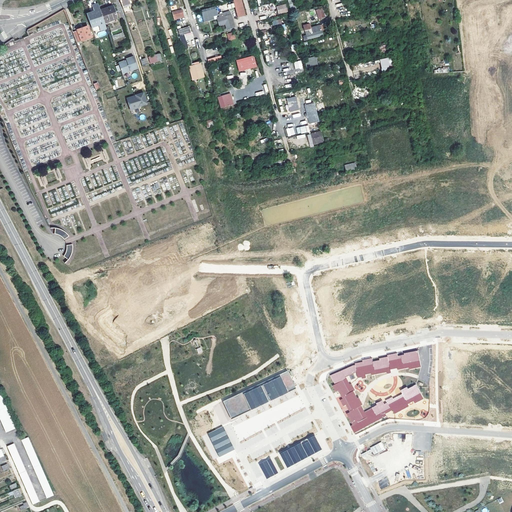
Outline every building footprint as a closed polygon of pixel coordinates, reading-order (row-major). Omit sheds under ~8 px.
[(241,0),(232,0),(237,17),(245,15),(241,0)] [(106,29),(104,23),(100,10),(98,4),(92,6),(94,11),(86,13),(92,28),(99,25),(101,30),(106,29)] [(285,4),(276,6),(278,14),(288,12),(285,4)] [(100,10),(104,23),(117,18),(113,5),(100,10)] [(214,6),(201,10),(202,12),(201,12),(204,22),(214,19),(213,16),(218,15),(216,10),(214,6)] [(322,8),(316,10),(319,19),(325,17),(322,8)] [(182,9),(172,12),(174,20),(184,17),(182,9)] [(219,17),(216,18),(219,26),(225,24),(226,30),(235,27),(231,14),(230,14),(229,11),(218,14),(219,17)] [(306,35),(303,36),(304,40),(323,35),(322,30),(321,31),(320,24),(310,27),(311,29),(305,31),(306,35)] [(191,32),(190,25),(177,28),(177,31),(178,31),(183,49),(187,47),(184,34),(191,32)] [(77,30),(73,32),(77,42),(92,37),(88,26),(77,30)] [(160,54),(148,57),(150,63),(162,60),(160,54)] [(124,61),(118,63),(122,74),(138,68),(134,56),(126,59),(126,60),(126,61),(124,62),(124,61)] [(306,67),(318,65),(317,56),(305,58),(306,67)] [(146,58),(140,60),(142,67),(148,65),(146,58)] [(393,71),(392,58),(380,59),(381,71),(393,71)] [(295,70),(303,68),(301,60),(293,62),(295,70)] [(200,63),(189,66),(193,80),(204,77),(200,63)] [(248,72),(242,69),(237,78),(244,81),(248,72)] [(143,92),(135,94),(136,95),(136,96),(127,99),(131,109),(140,106),(139,105),(147,103),(143,92)] [(217,97),(221,108),(234,104),(231,93),(217,97)] [(296,96),(286,99),(289,112),(299,110),(296,96)] [(323,102),(316,104),(318,114),(326,112),(323,102)] [(314,103),(304,105),(307,117),(317,114),(314,103)] [(296,127),(297,134),(310,132),(309,125),(296,127)] [(293,126),(286,128),(288,136),(295,134),(293,126)] [(311,133),(311,135),(313,142),(313,145),(323,142),(320,131),(311,133)] [(55,227),(55,233),(56,234),(58,234),(60,235),(62,236),(63,238),(64,239),(69,236),(67,233),(64,231),(60,229),(55,227)] [(72,244),(66,245),(67,247),(66,250),(66,253),(64,256),(68,259),(68,260),(70,257),(72,254),(73,250),(73,247),(72,244)] [(350,426),(354,433),(387,416),(385,414),(392,410),(395,414),(409,407),(408,404),(414,401),(415,404),(424,399),(418,388),(416,385),(408,389),(407,387),(401,391),(402,394),(393,399),(392,397),(386,401),(387,403),(384,404),(382,401),(376,404),(377,405),(365,412),(361,406),(363,405),(359,398),(357,398),(354,391),(355,390),(352,384),(350,384),(346,377),(357,372),(358,378),(362,377),(362,379),(366,378),(366,375),(371,374),(372,375),(387,372),(387,374),(391,373),(391,370),(397,368),(398,370),(409,368),(410,369),(421,367),(418,351),(404,353),(405,355),(398,356),(397,353),(388,355),(388,357),(380,358),(380,360),(373,362),(372,358),(363,360),(363,362),(355,364),(355,365),(353,366),(331,376),(335,385),(332,386),(336,392),(338,391),(342,399),(340,400),(343,407),(346,405),(350,412),(347,414),(353,425),(350,426)] [(291,391),(296,389),(288,373),(223,402),(231,418),(291,391)] [(10,416),(8,412),(0,415),(0,419),(0,420),(10,416)] [(12,420),(10,416),(0,420),(2,424),(12,420)] [(14,424),(12,420),(2,424),(4,429),(14,424)] [(15,429),(14,424),(4,429),(6,433),(15,429)] [(223,426),(207,434),(219,457),(234,450),(223,426)] [(279,453),(287,468),(294,465),(294,466),(299,463),(299,462),(305,459),(305,460),(313,456),(312,455),(323,450),(315,435),(279,453)] [(370,447),(373,455),(385,450),(382,442),(370,447)] [(259,464),(267,479),(278,473),(270,458),(259,464)] [(387,477),(378,481),(381,489),(390,485),(387,477)] [(12,492),(15,498),(21,495),(18,489),(12,492)] [(21,511),(29,507),(27,502),(23,504),(24,505),(19,507),(21,511)]
